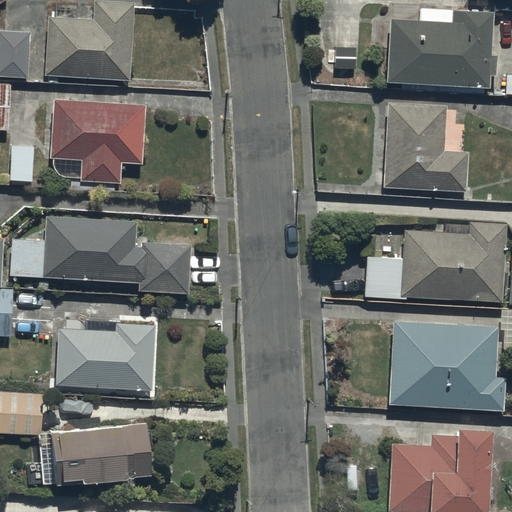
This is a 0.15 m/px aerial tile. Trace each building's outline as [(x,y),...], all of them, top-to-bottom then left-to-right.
[(49,16),(45,76),(130,80),(134,4),(94,2),(93,18),(49,16)] [(417,2),(417,13),(386,12),(383,76),(487,82),(487,70),(492,70),(493,51),(488,50),(490,6),(417,2)] [(0,30),(0,76),(28,77),(29,31),(0,30)] [(0,85),(0,129),(9,130),(10,85),(0,85)] [(443,99),(384,96),(381,182),(464,185),(465,145),(441,144),(443,99)] [(145,104),(53,100),(50,159),(82,161),(81,180),(121,182),(122,162),(142,163),(145,104)] [(10,148),(9,180),(32,181),(33,149),(10,148)] [(402,226),(398,253),(364,252),(362,292),(499,296),(502,218),(441,216),(441,227),(402,226)] [(12,238),(11,276),(140,281),(139,290),(190,292),(191,244),(143,242),(142,247),(135,247),(136,220),(48,217),(47,240),(12,238)] [(0,289),(0,335),(10,336),(11,290),(0,289)] [(511,306),(498,305),(497,326),(502,326),(502,337),(511,337),(511,306)] [(495,322),(390,317),(386,398),(501,404),(502,373),(493,372),(495,322)] [(58,328),(56,385),(153,389),(156,327),(115,325),(115,331),(58,328)] [(0,394),(0,432),(41,434),(42,396),(0,394)] [(483,507),(487,419),(453,418),(452,432),(429,431),(429,441),(388,440),(386,508),(431,510),(431,505),(483,507)] [(128,477),(152,475),(147,423),(51,432),(56,482),(84,480),(84,484),(128,480),(128,477)]
